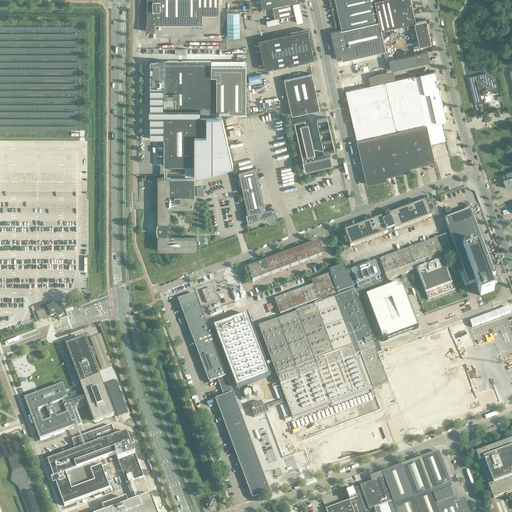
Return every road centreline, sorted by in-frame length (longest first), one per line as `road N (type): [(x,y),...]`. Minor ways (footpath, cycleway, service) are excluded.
road 1 (unclassified): [(246,510),(160,287),(360,212)]
road 2 (primary): [(113,0),(119,302)]
road 3 (primary): [(198,511),(146,376),(128,299)]
road 4 (primary): [(119,302),(135,379),(183,511)]
road 5 (unclassified): [(246,510),(450,435)]
road 6 (unclassified): [(360,212),(313,0)]
road 7 (unclassified): [(125,209),(136,204),(136,0)]
road 8 (primary): [(125,209),(124,0)]
road 9 (unknown): [(238,258),(253,285),(271,282),(326,256),(320,227)]
road 10 (unclassified): [(462,128),(431,0)]
road 11 (unclassified): [(360,212),(474,170)]
